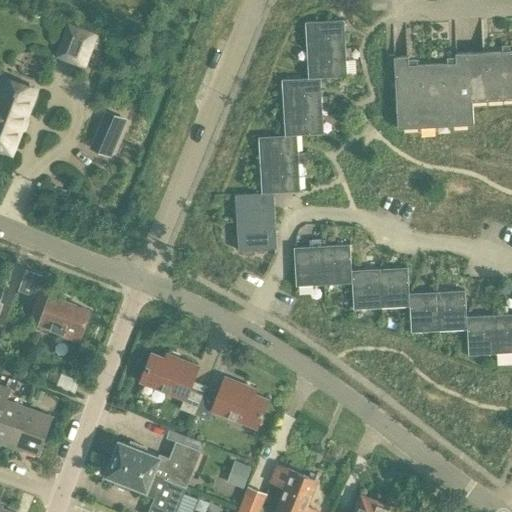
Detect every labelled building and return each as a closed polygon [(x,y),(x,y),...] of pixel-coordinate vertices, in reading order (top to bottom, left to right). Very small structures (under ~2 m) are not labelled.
[(306,50),(344,48),(343,20),(304,22),(306,50)] [(93,34),(69,24),(57,55),(81,64),(93,34)] [(307,78),(320,78),(346,76),(344,48),(306,50),(307,78)] [(511,49),(469,52),(456,53),(456,62),(410,65),(409,56),(394,57),(398,128),(474,123),(473,101),(511,98),(511,49)] [(0,86),(0,148),(11,153),(35,90),(3,77),(0,86)] [(282,108),(322,106),(320,78),(307,78),(281,79),(282,108)] [(284,136),(297,136),(323,134),(322,106),(282,108),(284,136)] [(106,111),(91,148),(111,156),(126,119),(106,111)] [(259,165),(298,163),(297,136),(284,136),(258,137),(259,165)] [(261,193),(274,193),(300,191),(298,163),(259,165),(261,193)] [(236,223),(276,220),(274,193),(261,193),(235,194),(236,223)] [(238,251),(277,249),(276,220),(236,223),(238,251)] [(324,286),(352,284),(352,271),(350,245),(320,247),(324,286)] [(295,287),(324,286),(320,247),(293,248),(295,287)] [(381,308),(409,306),(409,293),(408,268),(380,269),(381,308)] [(77,342),(90,310),(52,296),(57,280),(28,269),(20,290),(38,297),(30,320),(64,333),(63,337),(77,342)] [(353,309),(381,308),(380,269),(352,271),(352,284),(353,309)] [(440,330),(468,329),(467,316),(466,290),(437,292),(440,330)] [(411,332),(440,330),(437,292),(409,293),(409,306),(411,332)] [(497,352),(511,351),(511,313),(495,315),(497,352)] [(469,354),(497,352),(495,315),(467,316),(468,329),(469,354)] [(165,358),(152,353),(141,382),(185,399),(181,408),(195,414),(206,387),(192,381),(198,367),(166,354),(165,358)] [(79,395),(84,381),(66,374),(61,388),(79,395)] [(254,394),(256,390),(224,378),(219,392),(206,387),(195,414),(209,420),(213,411),(256,428),(267,399),(254,394)] [(12,381),(9,389),(15,391),(17,383),(12,381)] [(0,412),(5,400),(9,389),(4,388),(0,386),(0,412)] [(41,400),(43,393),(37,390),(34,398),(41,400)] [(13,447),(27,408),(5,400),(0,412),(0,439),(11,444),(10,446),(13,447)] [(37,453),(50,417),(27,408),(13,447),(17,449),(18,446),(37,453)] [(132,446),(120,442),(114,458),(186,487),(200,452),(177,442),(172,455),(179,458),(178,462),(159,454),(158,457),(142,451),(144,447),(134,443),(132,446)] [(175,511),(186,487),(114,458),(107,474),(120,479),(118,485),(130,490),(132,484),(146,490),(144,494),(157,499),(155,503),(152,502),(147,511),(175,511)] [(244,488),(251,466),(235,460),(227,482),(244,488)] [(314,511),(305,508),(316,482),(277,467),(271,482),(286,489),(280,502),(279,502),(275,511),(314,511)] [(259,511),(266,493),(247,485),(236,511),(259,511)] [(385,511),(387,508),(363,499),(358,511),(385,511)]
